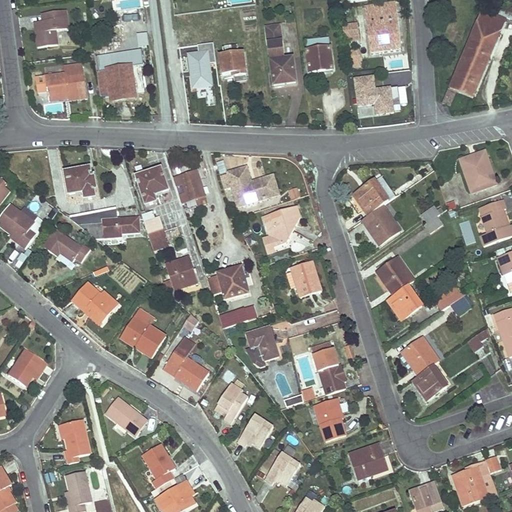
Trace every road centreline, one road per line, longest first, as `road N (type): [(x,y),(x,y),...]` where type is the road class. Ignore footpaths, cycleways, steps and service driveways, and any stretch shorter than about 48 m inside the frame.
road 1 (residential): [(402,438),(327,204),(325,144)]
road 2 (residential): [(21,133),(325,144)]
road 3 (residential): [(244,511),(197,432),(82,349)]
road 4 (residential): [(21,133),(3,0)]
road 5 (residential): [(421,0),(429,132)]
road 6 (residential): [(402,438),(420,458),(440,458),(511,432)]
